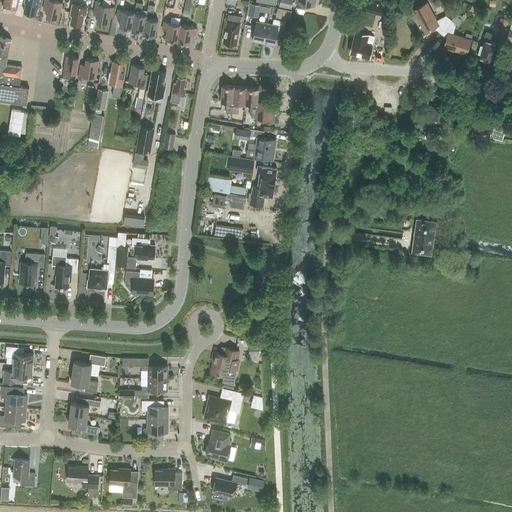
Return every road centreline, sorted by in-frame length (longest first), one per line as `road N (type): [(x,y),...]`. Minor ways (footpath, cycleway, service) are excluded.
road 1 (tertiary): [(57,325),(138,331),(177,304),(195,135),(215,73)]
road 2 (residential): [(208,63),(0,18)]
road 3 (residential): [(277,276),(297,69)]
road 4 (unclassified): [(511,101),(403,73),(341,67),(324,56)]
road 5 (residential): [(187,453),(116,453),(46,439)]
